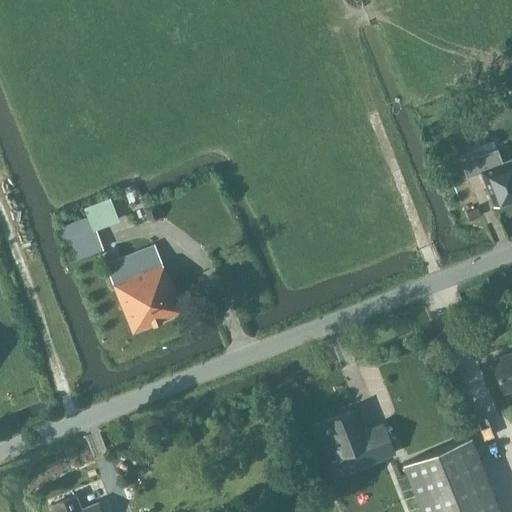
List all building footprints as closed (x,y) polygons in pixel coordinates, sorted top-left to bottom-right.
[(476,148),(470,151),(478,173),(481,171),(494,206),(511,198),(511,157),(501,162),(497,149),(479,156),(476,148)] [(160,214),(155,203),(143,207),(148,219),(153,222),(157,220),(160,214)] [(477,208),(466,213),(469,220),(481,215),(477,208)] [(88,216),(58,227),(63,239),(71,262),(103,250),(95,229),(90,215),(88,216)] [(132,334),(185,312),(172,277),(168,277),(154,244),(104,264),(132,334)] [(391,360),(397,378),(419,370),(413,352),(391,360)] [(511,352),(491,361),(502,394),(511,390),(511,352)] [(423,381),(404,388),(411,404),(429,397),(423,381)] [(327,423),(318,427),(331,460),(340,457),(352,452),(358,467),(394,453),(382,424),(362,432),(354,410),(326,421),(327,423)] [(499,511),(470,437),(403,464),(421,511),(499,511)] [(82,507),(76,494),(50,504),(53,511),(101,511),(97,501),(82,507)]
